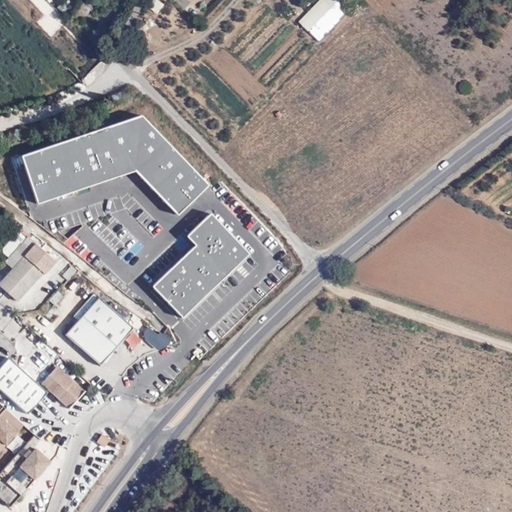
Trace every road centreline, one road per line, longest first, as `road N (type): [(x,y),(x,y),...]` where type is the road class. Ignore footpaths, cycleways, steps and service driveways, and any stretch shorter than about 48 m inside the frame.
road 1 (unclassified): [(323,269),(123,61),(119,47),(142,0)]
road 2 (track): [(341,292),(326,296),(272,347),(196,440),(255,511)]
road 3 (secondary): [(323,269),(511,119)]
road 4 (secondary): [(219,370),(152,433),(95,511)]
road 5 (secondary): [(119,511),(219,370)]
road 6 (secondary): [(219,370),(323,269)]
